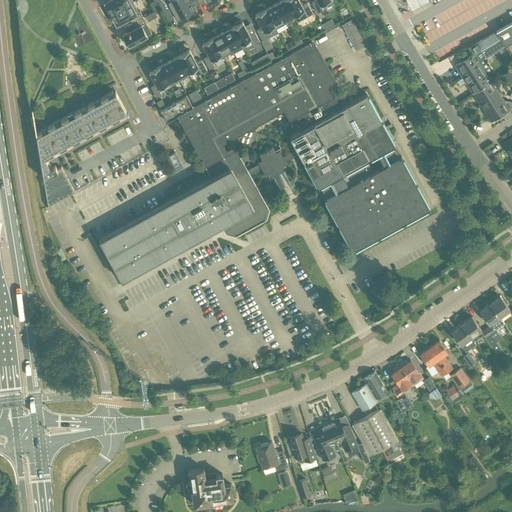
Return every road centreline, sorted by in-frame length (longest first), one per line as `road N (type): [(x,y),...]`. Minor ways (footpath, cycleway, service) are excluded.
road 1 (tertiary): [(111,424),(240,410),(311,388),(376,356),(511,260)]
road 2 (unclassified): [(111,424),(101,359),(40,281),(0,12)]
road 3 (primary): [(34,423),(0,162)]
road 4 (tertiary): [(511,207),(379,0)]
road 5 (residential): [(69,174),(153,129),(121,71)]
road 6 (residential): [(121,71),(253,0)]
road 7 (primary): [(0,281),(16,427)]
